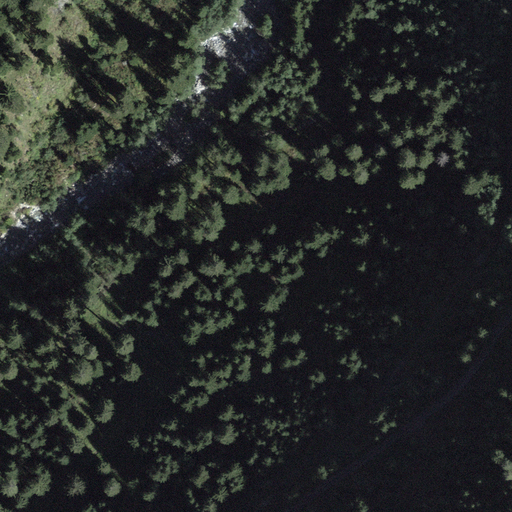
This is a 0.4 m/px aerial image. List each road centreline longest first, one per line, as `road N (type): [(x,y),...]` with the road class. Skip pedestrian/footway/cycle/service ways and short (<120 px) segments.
road 1 (track): [(254,511),(383,392),(506,213),(511,72)]
road 2 (track): [(288,511),(440,407),(511,316)]
